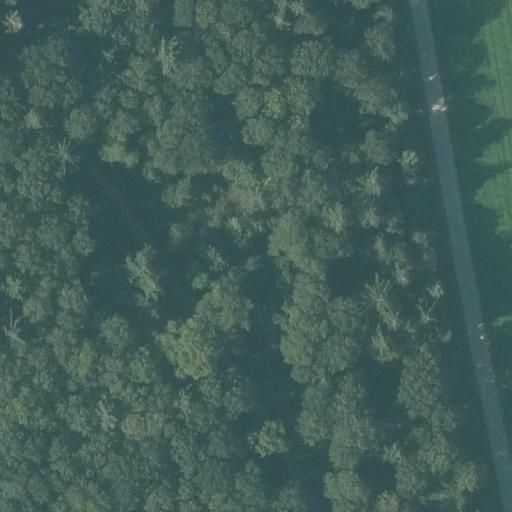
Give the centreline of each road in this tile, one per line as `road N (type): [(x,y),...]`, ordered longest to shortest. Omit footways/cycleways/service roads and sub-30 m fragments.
road 1 (track): [(0,47),(224,360),(313,511)]
road 2 (track): [(366,511),(353,292),(313,0)]
road 3 (track): [(418,0),(511,494)]
